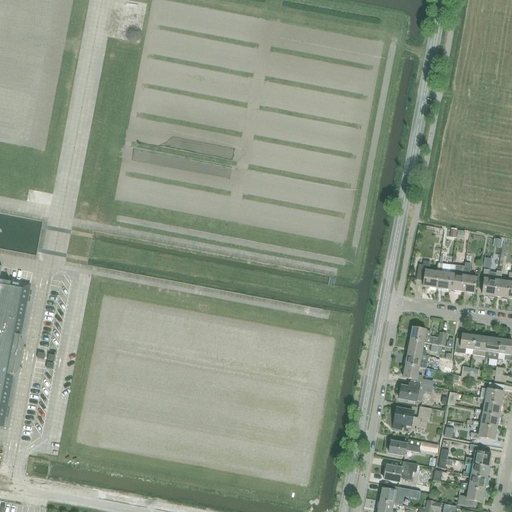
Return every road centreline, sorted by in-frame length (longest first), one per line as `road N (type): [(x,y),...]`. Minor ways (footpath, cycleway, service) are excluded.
road 1 (tertiary): [(384,303),(442,0)]
road 2 (tertiary): [(344,511),(384,303)]
road 3 (residential): [(356,511),(396,304)]
road 4 (tertiary): [(137,511),(0,486)]
